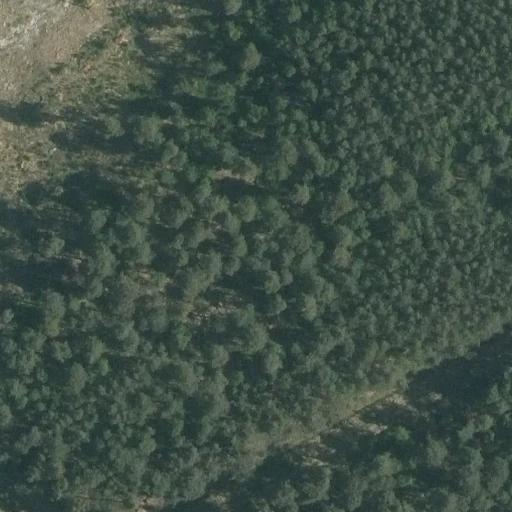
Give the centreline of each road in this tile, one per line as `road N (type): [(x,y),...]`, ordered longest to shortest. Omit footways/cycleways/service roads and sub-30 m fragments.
road 1 (track): [(0,476),(49,511),(166,511),(511,322)]
road 2 (track): [(225,511),(511,355)]
